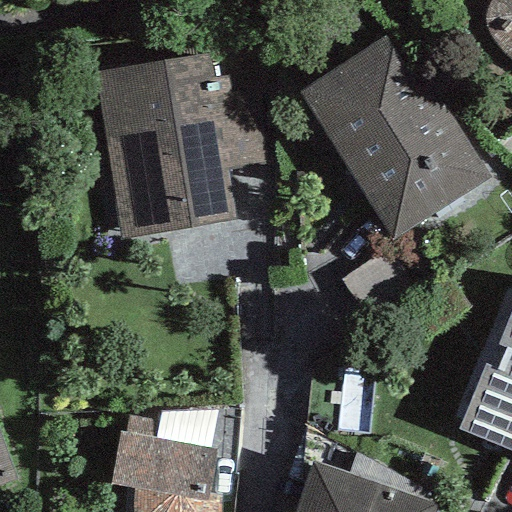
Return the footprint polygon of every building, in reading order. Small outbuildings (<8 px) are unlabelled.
[(511,0),(466,0),(460,7),(511,55),(511,0)] [(482,171),(379,32),(297,93),(400,231),(482,171)] [(193,58),(92,72),(116,235),(226,220),(218,161),(254,156),(244,90),(198,96),(193,58)] [(511,279),(498,275),(476,334),(502,343),(494,367),(468,358),(449,411),(511,434),(511,279)] [(216,452),(118,438),(110,487),(134,494),(131,511),(221,511),(223,495),(209,494),(216,452)] [(0,453),(0,487),(11,483),(0,453)] [(409,511),(415,492),(294,454),(275,511),(409,511)]
